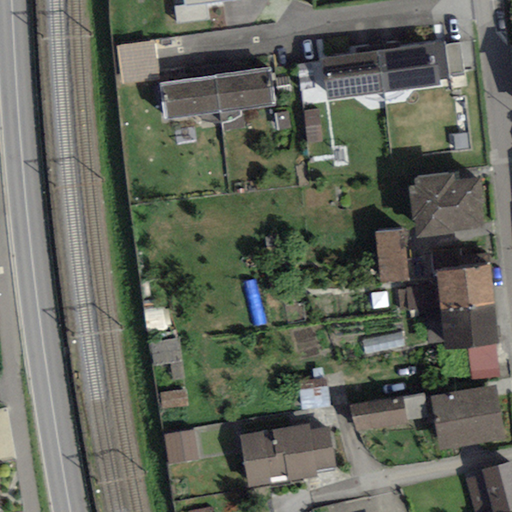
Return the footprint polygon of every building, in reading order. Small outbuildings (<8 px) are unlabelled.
[(184,0),(186,11),(247,1),(246,0),(184,0)] [(382,84),(436,78),(432,47),(378,53),(382,84)] [(328,91),(382,84),(378,53),(324,59),(328,91)] [(215,106),(269,100),(265,69),(212,75),(215,106)] [(161,112),(215,106),(212,75),(158,81),(161,112)] [(419,181),(411,181),(414,214),(418,214),(420,232),(456,229),(455,222),(481,220),(478,177),(453,178),(452,175),(418,177),(419,181)] [(377,229),(380,279),(406,277),(403,227),(377,229)] [(489,263),(438,267),(441,304),(493,299),(489,263)] [(493,299),(441,304),(445,341),(472,339),(475,370),(499,368),(493,299)] [(156,343),(158,364),(185,361),(182,340),(156,343)] [(296,382),(299,407),(325,404),(322,378),(296,382)] [(495,385),(433,395),(441,446),(503,437),(495,385)] [(191,393),(166,395),(167,407),(192,405),(191,393)] [(351,404),(355,428),(403,421),(399,396),(351,404)] [(238,422),(201,426),(204,456),(241,452),(238,422)] [(302,430),(241,438),(247,481),(308,473),(307,467),(327,464),(323,433),(303,436),(302,430)] [(168,461),(197,457),(194,431),(165,435),(168,461)] [(484,470),(493,511),(511,506),(511,487),(507,465),(484,470)]
